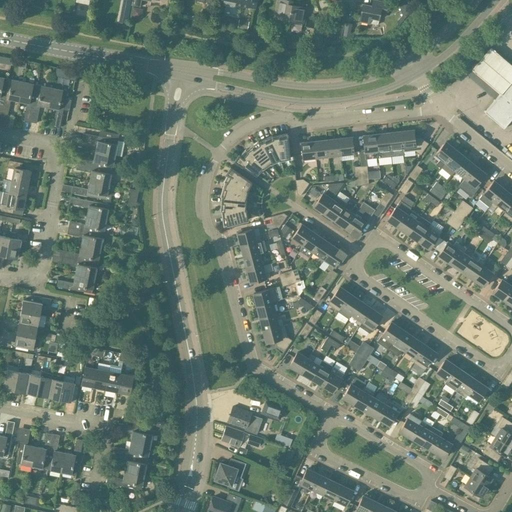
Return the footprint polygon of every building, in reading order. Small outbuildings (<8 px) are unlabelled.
[(249,8),(256,9),(257,0),(221,0),(222,0),(236,3),(235,6),(249,8)] [(277,0),(274,18),(303,24),(306,8),(291,5),(292,2),(283,0),(277,0)] [(359,21),(378,25),(380,13),(386,14),(388,4),(376,2),(375,7),(363,5),(359,21)] [(412,5),(398,3),(402,16),(403,20),(417,6),(412,5)] [(133,8),(132,17),(140,18),(142,9),(133,8)] [(120,15),(119,23),(127,24),(128,17),(120,15)] [(329,35),(339,37),(342,24),(332,22),(329,35)] [(343,36),(350,37),(353,24),(345,23),(343,36)] [(494,51),(491,48),(471,71),(474,73),(483,81),(493,90),(499,95),(509,84),(511,79),(511,66),(502,58),(494,51)] [(19,101),(22,82),(7,79),(3,103),(0,116),(6,117),(10,99),(19,101)] [(495,100),(484,112),(504,129),(511,119),(511,79),(509,84),(499,95),(495,100)] [(24,121),(30,122),(37,85),(22,82),(19,101),(27,103),(24,121)] [(30,122),(36,123),(40,105),(48,107),(52,88),(37,85),(30,122)] [(66,91),(52,88),(48,107),(57,109),(56,114),(55,114),(52,127),(59,128),(63,110),(69,111),(71,100),(65,99),(66,91)] [(415,151),(420,155),(428,143),(420,138),(414,138),(413,130),(401,132),(403,152),(415,151)] [(402,152),(403,152),(401,132),(388,133),(390,149),(402,147),(402,152)] [(272,135),(280,160),(290,158),(287,133),(272,136),(272,135)] [(377,150),(390,149),(388,133),(375,134),(377,150)] [(95,152),(115,156),(118,140),(83,134),(81,140),(97,143),(95,152)] [(364,152),(377,150),(375,134),(363,136),(364,150),(364,152)] [(258,141),(271,163),(279,159),(280,160),(272,135),(259,141),(258,141)] [(339,139),(341,154),(354,153),(352,137),(339,139)] [(326,140),(328,156),(341,154),(339,139),(326,140)] [(314,141),(316,157),(328,156),(326,140),(314,141)] [(245,149),(263,168),(270,162),(271,163),(258,141),(246,150),(245,149)] [(301,148),(303,159),(316,157),(314,141),(299,143),(300,148),(301,148)] [(442,167),(446,162),(445,162),(455,150),(445,142),(435,154),(441,158),(437,163),(442,167)] [(402,147),(390,149),(391,157),(403,155),(403,152),(402,152),(402,147)] [(235,161),(256,175),(262,168),(263,168),(245,149),(240,155),(239,155),(235,161)] [(390,149),(377,150),(378,158),(391,157),(390,149)] [(364,152),(364,150),(359,151),(361,166),(367,165),(366,159),(378,158),(377,150),(364,152)] [(445,162),(446,162),(455,170),(465,158),(455,150),(445,162)] [(78,157),(77,164),(112,170),(115,156),(95,152),(94,160),(78,157)] [(455,170),(465,178),(475,166),(465,158),(455,170)] [(11,181),(28,184),(31,172),(21,170),(22,163),(8,161),(7,167),(14,169),(11,181)] [(89,182),(111,186),(111,185),(109,185),(112,170),(77,164),(76,170),(91,173),(89,182)] [(409,176),(415,180),(422,169),(417,165),(409,176)] [(458,187),(471,198),(480,187),(477,184),(485,174),(475,166),(465,178),(458,187)] [(227,174),(223,181),(248,191),(248,190),(247,190),(251,182),(252,182),(230,167),(226,173),(227,174)] [(382,180),(388,184),(391,180),(385,176),(382,180)] [(400,190),(405,194),(413,183),(407,179),(400,190)] [(297,194),(301,196),(310,184),(304,180),(296,180),(297,194)] [(388,184),(394,189),(397,184),(391,180),(388,184)] [(9,193),(26,197),(28,184),(11,181),(9,193)] [(220,196),(246,200),(245,200),(248,191),(223,181),(224,182),(220,196)] [(490,205),(504,189),(493,181),(479,199),(489,207),(491,205),(490,205)] [(71,193),(108,201),(111,186),(89,182),(88,190),(72,186),(71,193)] [(313,205),(325,213),(336,196),(335,195),(343,183),(329,184),(317,202),(315,201),(313,205)] [(429,191),(435,195),(438,191),(433,187),(429,191)] [(130,188),(127,205),(136,207),(139,190),(130,188)] [(505,210),(511,201),(511,195),(504,189),(490,205),(491,205),(495,208),(498,205),(505,210)] [(0,210),(12,213),(14,207),(23,209),(26,197),(9,193),(3,191),(1,204),(0,203),(0,210)] [(380,203),(385,206),(393,195),(388,191),(380,203)] [(435,195),(441,200),(444,195),(438,191),(435,195)] [(425,198),(430,202),(433,198),(428,194),(425,198)] [(220,211),(246,210),(246,209),(245,209),(246,200),(220,196),(221,196),(220,211)] [(325,213),(335,221),(344,208),(347,203),(336,196),(325,213)] [(87,216),(106,220),(109,205),(74,198),(73,205),(88,208),(87,216)] [(430,202),(436,206),(439,202),(433,198),(430,202)] [(454,211),(459,215),(467,205),(468,204),(462,200),(454,211)] [(387,220),(398,227),(407,214),(411,208),(401,201),(396,207),(387,220)] [(354,215),(365,222),(366,223),(370,217),(375,210),(370,206),(370,207),(363,202),(359,208),(354,215)] [(459,215),(465,219),(473,208),(468,204),(467,205),(459,215)] [(345,228),(354,215),(359,208),(354,205),(350,212),(344,208),(335,221),(345,228)] [(221,211),(223,226),(248,220),(246,210),(220,211),(221,211)] [(446,222),(451,226),(452,225),(459,215),(454,211),(446,222)] [(272,224),(278,228),(287,216),(283,213),(270,217),(272,224)] [(398,227),(408,234),(417,221),(407,214),(398,227)] [(350,233),(357,237),(361,231),(360,230),(365,222),(354,215),(345,228),(351,231),(350,233)] [(451,226),(457,230),(465,219),(459,215),(452,225),(451,226)] [(68,228),(103,235),(106,220),(87,216),(85,225),(69,222),(68,228)] [(408,234),(418,241),(427,228),(417,221),(408,234)] [(303,245),(312,232),(300,223),(297,228),(299,228),(292,237),(303,245)] [(418,241),(429,249),(441,231),(430,224),(427,228),(418,241)] [(480,230),(486,235),(489,230),(483,226),(480,230)] [(81,246),(100,250),(103,235),(68,228),(67,234),(83,237),(81,246)] [(237,232),(241,246),(261,240),(259,235),(254,236),(253,229),(242,232),(242,230),(237,232)] [(477,235),(483,239),(486,235),(480,230),(477,235)] [(489,230),(486,235),(492,239),(498,243),(501,239),(489,230)] [(6,257),(18,259),(19,255),(25,256),(27,242),(21,241),(14,239),(16,233),(11,232),(9,238),(10,239),(6,257)] [(303,245),(314,252),(323,239),(312,232),(303,245)] [(486,235),(483,239),(489,243),(492,239),(486,235)] [(0,255),(6,257),(10,239),(9,238),(0,236),(0,255)] [(317,260),(321,263),(333,246),(323,239),(314,252),(319,256),(317,260)] [(241,246),(244,258),(259,254),(264,253),(261,240),(241,246)] [(438,255),(449,262),(461,245),(456,242),(453,246),(447,242),(438,255)] [(449,262),(461,270),(470,257),(462,252),(465,248),(461,245),(449,262)] [(63,257),(97,264),(100,250),(81,246),(79,254),(64,251),(63,257)] [(327,267),(332,270),(340,258),(342,259),(346,253),(339,248),(338,249),(333,246),(321,263),(322,263),(324,259),(330,263),(327,267)] [(500,261),(505,264),(511,255),(511,253),(508,251),(500,261)] [(259,254),(244,258),(247,270),(262,266),(259,254)] [(75,275),(94,279),(97,264),(63,257),(61,264),(77,267),(75,275)] [(461,270),(473,279),(482,266),(485,262),(480,258),(477,263),(470,257),(461,270)] [(247,270),(250,283),(270,277),(269,271),(264,273),(262,266),(247,270)] [(482,266),(473,279),(484,286),(493,273),(482,266)] [(280,280),(294,276),(292,270),(278,274),(280,280)] [(57,287),(91,294),(94,279),(75,275),(74,283),(58,280),(57,287)] [(295,283),(299,295),(305,287),(303,280),(300,281),(298,275),(294,276),(295,283)] [(282,287),(295,283),(294,276),(280,280),(282,287)] [(492,292),(503,299),(511,286),(501,279),(492,292)] [(313,298),(319,301),(319,300),(326,290),(321,286),(313,298)] [(503,299),(511,305),(511,286),(503,299)] [(338,311),(350,294),(339,287),(328,304),(338,311)] [(253,293),(256,306),(272,302),(277,301),(273,288),(253,293)] [(352,314),(360,301),(350,294),(338,311),(339,311),(338,312),(348,319),(352,314)] [(297,302),(303,306),(306,302),(300,298),(297,302)] [(23,300),(21,312),(39,315),(42,303),(23,300)] [(355,322),(359,325),(371,308),(360,301),(352,314),(357,318),(355,322)] [(256,306),(260,318),(275,314),(275,313),(272,302),(256,306)] [(303,306),(309,310),(312,306),(306,302),(303,306)] [(359,326),(369,334),(382,316),(371,308),(359,325),(360,326),(359,326)] [(309,321),(314,324),(322,313),(316,309),(309,321)] [(19,323),(37,326),(42,327),(44,316),(39,315),(21,312),(19,323)] [(278,326),(276,319),(281,318),(280,312),(275,313),(275,314),(260,318),(263,330),(278,326)] [(392,342),(401,329),(391,322),(382,335),(392,342)] [(17,334),(35,338),(37,326),(19,323),(17,334)] [(299,335),(304,339),(312,327),(307,323),(299,335)] [(276,346),(284,352),(292,340),(286,336),(283,324),(278,326),(263,330),(266,343),(274,340),(276,346)] [(404,350),(413,337),(401,329),(392,342),(403,349),(404,350)] [(329,335),(335,338),(338,334),(332,330),(329,335)] [(14,346),(33,349),(35,338),(17,334),(14,346)] [(335,338),(341,342),(344,338),(338,334),(335,338)] [(392,342),(382,335),(377,342),(388,349),(392,342)] [(325,341),(331,345),(334,341),(328,337),(325,341)] [(409,359),(414,363),(425,345),(413,337),(404,350),(412,355),(409,359)] [(331,345),(337,349),(340,344),(334,341),(331,345)] [(363,341),(356,353),(361,356),(368,346),(368,345),(363,341)] [(403,349),(392,342),(388,349),(398,356),(403,349)] [(361,356),(367,360),(374,348),(368,345),(368,346),(361,356)] [(414,363),(424,370),(436,353),(425,345),(414,363)] [(95,356),(100,357),(101,349),(89,347),(88,352),(96,353),(95,356)] [(289,366),(300,372),(311,354),(310,354),(308,359),(297,352),(289,366)] [(348,364),(354,368),(354,367),(361,356),(356,353),(348,364)] [(300,372),(311,379),(319,365),(313,362),(316,357),(311,354),(300,372)] [(354,368),(359,371),(367,360),(361,356),(354,367),(354,368)] [(447,379),(455,366),(445,359),(436,372),(447,379)] [(333,367),(322,361),(319,365),(311,379),(322,385),(333,367)] [(383,370),(389,374),(391,369),(386,366),(383,370)] [(457,386),(466,373),(455,366),(447,379),(444,383),(455,391),(458,387),(457,386)] [(93,388),(97,369),(85,367),(81,386),(93,388)] [(341,378),(344,373),(333,367),(322,385),(333,392),(341,378)] [(93,388),(105,390),(109,371),(97,369),(93,388)] [(389,374),(395,378),(397,373),(391,369),(389,374)] [(16,391),(20,372),(8,370),(4,388),(16,391)] [(380,374),(386,378),(389,374),(383,370),(380,374)] [(105,390),(117,393),(121,374),(109,371),(105,390)] [(16,391),(28,393),(32,375),(20,372),(16,391)] [(465,398),(468,394),(468,393),(476,380),(466,373),(457,386),(458,387),(455,391),(465,398)] [(117,393),(129,395),(133,376),(121,374),(117,393)] [(386,378),(392,382),(395,378),(389,374),(386,378)] [(38,395),(42,377),(32,375),(28,393),(38,395)] [(500,385),(506,389),(511,379),(511,377),(508,375),(500,385)] [(50,398),(61,400),(66,377),(64,376),(63,381),(53,379),(50,398)] [(38,395),(50,398),(53,379),(42,377),(38,395)] [(61,400),(72,402),(76,384),(67,382),(68,377),(66,377),(61,400)] [(411,388),(417,392),(423,381),(418,378),(411,388)] [(468,393),(468,394),(478,401),(487,388),(476,380),(468,393)] [(417,392),(422,395),(429,385),(423,381),(417,392)] [(398,386),(408,392),(411,388),(401,382),(398,386)] [(350,384),(342,397),(354,404),(362,390),(361,390),(350,384)] [(354,404),(366,411),(374,398),(373,397),(375,392),(364,386),(361,390),(362,390),(354,404)] [(405,399),(410,402),(417,392),(411,388),(405,399)] [(410,402),(415,406),(422,395),(417,392),(410,402)] [(366,411),(379,419),(389,401),(384,398),(382,402),(374,398),(366,411)] [(438,403),(444,407),(446,403),(441,399),(438,403)] [(488,404),(494,408),(497,404),(491,400),(488,404)] [(279,419),(283,408),(264,401),(260,412),(279,419)] [(379,419),(390,425),(398,412),(391,408),(394,404),(389,401),(379,419)] [(444,407),(450,411),(452,407),(446,403),(444,407)] [(484,410),(490,414),(494,408),(488,404),(484,410)] [(228,421),(246,427),(246,425),(253,427),(255,422),(259,423),(261,416),(233,406),(228,421)] [(433,410),(439,414),(442,410),(436,406),(433,410)] [(439,414),(450,421),(453,417),(442,410),(439,414)] [(300,432),(305,415),(292,411),(287,428),(300,432)] [(466,421),(471,425),(478,414),(472,411),(466,421)] [(399,431),(410,438),(421,420),(410,414),(407,418),(399,431)] [(511,422),(501,416),(496,425),(500,428),(495,436),(511,447),(511,446),(511,422)] [(457,434),(463,438),(469,427),(464,424),(454,417),(450,423),(461,429),(457,434)] [(410,438),(421,444),(431,426),(421,420),(410,438)] [(0,455),(7,457),(14,422),(7,421),(4,436),(0,435),(0,455)] [(130,442),(150,446),(153,431),(118,424),(117,430),(132,434),(130,442)] [(240,442),(258,448),(259,445),(263,446),(265,440),(262,439),(262,438),(250,433),(250,435),(244,433),(244,432),(226,426),(221,440),(239,446),(240,442)] [(421,444),(432,451),(440,437),(443,433),(431,426),(421,444)] [(16,464),(31,467),(35,447),(26,445),(29,430),(23,429),(16,464)] [(31,467),(46,470),(53,435),(46,433),(43,449),(35,447),(31,467)] [(46,470),(60,473),(64,453),(56,451),(59,436),(53,435),(46,470)] [(286,436),(283,445),(289,447),(292,439),(286,436)] [(481,452),(496,461),(501,453),(505,455),(507,452),(508,452),(511,447),(495,436),(490,444),(487,443),(481,452)] [(440,437),(432,451),(443,457),(451,444),(440,437)] [(60,473),(75,476),(82,440),(76,439),(73,455),(64,453),(60,473)] [(112,454),(147,460),(150,446),(130,442),(129,450),(113,447),(112,454)] [(278,457),(285,460),(289,448),(282,446),(280,446),(278,449),(280,450),(278,457)] [(125,471),(144,475),(147,460),(112,454),(111,460),(126,463),(125,471)] [(240,478),(245,463),(230,458),(228,465),(220,463),(214,479),(216,480),(216,481),(221,483),(222,482),(231,485),(234,475),(240,478)] [(470,477),(487,487),(490,482),(489,481),(491,477),(487,475),(493,467),(478,458),(472,467),(475,469),(470,477)] [(444,476),(449,479),(456,468),(450,465),(444,476)] [(311,491),(318,474),(307,469),(299,485),(311,491)] [(106,483),(141,490),(144,475),(125,471),(123,480),(107,476),(106,483)] [(312,489),(323,494),(330,480),(318,474),(311,491),(312,489)] [(472,496),(477,499),(481,494),(482,494),(487,487),(470,477),(465,485),(462,483),(458,488),(471,496),(472,496)] [(323,494),(334,499),(341,485),(330,480),(323,494)] [(334,499),(346,505),(353,491),(341,485),(334,499)] [(282,503),(291,507),(298,491),(289,487),(282,503)] [(207,511),(227,511),(229,509),(236,511),(241,497),(228,492),(225,501),(212,496),(207,511)] [(356,510),(360,511),(368,511),(374,501),(363,495),(356,510)] [(368,511),(382,511),(386,507),(374,501),(368,511)] [(1,511),(9,511),(11,505),(3,503),(1,511)]
